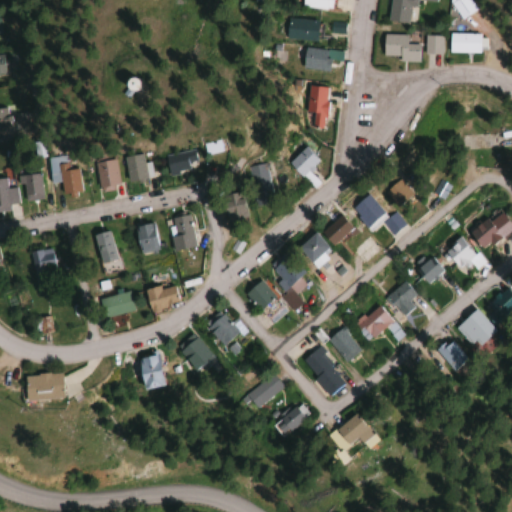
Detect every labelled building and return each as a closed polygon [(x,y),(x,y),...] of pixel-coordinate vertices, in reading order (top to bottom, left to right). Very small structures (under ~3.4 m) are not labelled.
[(331,10),(331,0),(300,0),(300,10),(331,10)] [(414,8),(415,0),(389,0),(386,21),(407,24),(410,8),(414,8)] [(466,0),(446,0),(460,19),(473,9),(466,0)] [(285,40),(314,42),(316,21),(286,19),(285,40)] [(447,53),(477,53),(477,33),(447,33),(447,53)] [(406,35),(382,35),(382,57),(398,57),(398,63),(417,63),(417,44),(406,44),(406,35)] [(440,36),(423,36),(422,54),(439,54),(440,36)] [(300,69),(327,72),(329,52),(302,49),(300,69)] [(127,93),(131,83),(122,79),(118,89),(127,93)] [(304,128),(324,128),(325,87),(305,87),(304,128)] [(0,126),(11,125),(8,107),(0,108),(0,126)] [(285,164),(298,178),(316,161),(302,148),(285,164)] [(192,163),(190,150),(161,155),(164,177),(186,173),(184,164),(192,163)] [(141,165),(138,154),(120,158),(125,183),(147,178),(144,164),(141,165)] [(46,158),(49,183),(58,182),(60,196),(79,193),(75,168),(66,170),(64,155),(46,158)] [(97,192),(117,189),(111,159),(91,163),(97,192)] [(270,203),(265,164),(246,167),(251,205),(270,203)] [(19,176),(21,201),(41,199),(38,174),(19,176)] [(0,211),(8,210),(7,205),(17,203),(14,187),(6,189),(4,178),(0,178),(0,211)] [(409,195),(397,180),(382,192),(394,207),(409,195)] [(429,192),(439,199),(448,187),(439,180),(429,192)] [(244,217),(237,192),(218,197),(225,222),(244,217)] [(391,234),(402,223),(392,213),(386,219),(364,195),(348,209),(365,228),(376,218),(391,234)] [(511,232),(501,211),(466,229),(477,250),(511,232)] [(171,251),(194,246),(187,215),(165,220),(171,251)] [(318,233),(329,246),(349,228),(338,216),(318,233)] [(156,252),(151,223),(132,227),(137,255),(156,252)] [(99,265),(115,259),(105,231),(90,236),(99,265)] [(325,248),(313,233),(294,248),(307,264),(325,248)] [(471,257),(458,238),(440,251),(453,269),(471,257)] [(32,282),(53,279),(48,248),(27,252),(32,282)] [(273,283),(289,310),(299,304),(292,293),(303,287),(298,276),(300,275),(287,254),(269,265),(278,281),(273,283)] [(441,270),(428,257),(412,271),(425,285),(441,270)] [(264,325),(282,315),(262,280),(245,290),(264,325)] [(397,317),(411,308),(406,299),(412,295),(404,282),(384,295),(397,317)] [(143,306),(172,308),(173,289),(145,287),(143,306)] [(98,319),(130,310),(125,291),(92,300),(98,319)] [(511,311),(511,296),(486,296),(486,324),(502,324),(502,311),(511,311)] [(363,341),(389,323),(377,305),(351,323),(363,341)] [(218,346),(235,333),(219,311),(201,324),(218,346)] [(490,335),(473,311),(451,326),(469,350),(490,335)] [(44,335),(44,318),(31,318),(31,335),(44,335)] [(340,363),(355,351),(338,328),(323,340),(340,363)] [(187,372),(207,359),(194,337),(173,350),(187,372)] [(446,373),(461,361),(444,340),(429,351),(446,373)] [(295,361),(320,398),(337,386),(312,350),(295,361)] [(132,356),(132,389),(152,389),(152,356),(132,356)] [(277,388),(267,375),(239,396),(249,410),(277,388)] [(50,376),(11,376),(11,403),(50,403),(50,376)] [(262,426),(272,440),(296,421),(285,407),(262,426)] [(316,437),(329,454),(346,442),(354,452),(364,444),(344,417),(316,437)]
